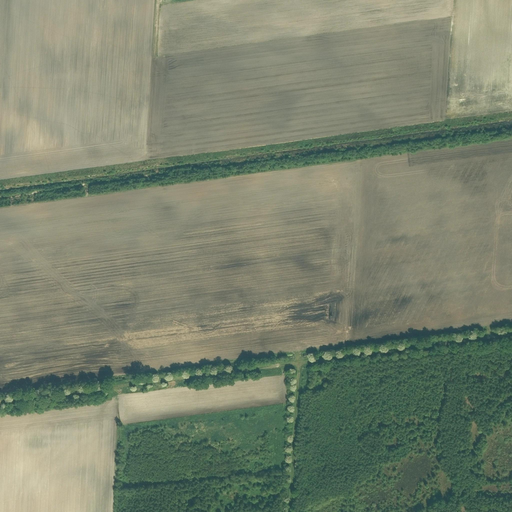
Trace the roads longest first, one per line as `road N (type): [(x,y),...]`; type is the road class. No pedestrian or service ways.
road 1 (track): [(0,404),(511,334)]
road 2 (track): [(0,197),(511,127)]
road 3 (track): [(298,363),(289,511)]
